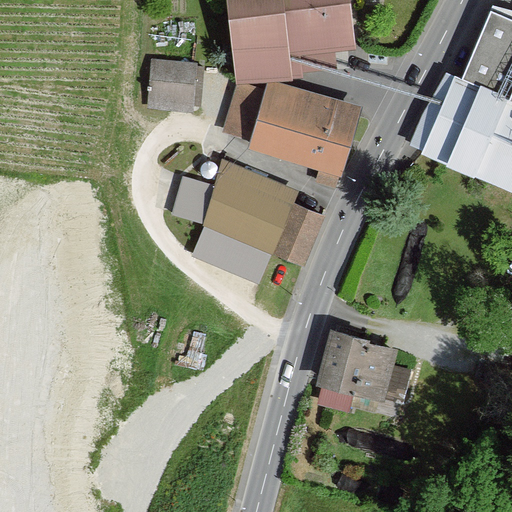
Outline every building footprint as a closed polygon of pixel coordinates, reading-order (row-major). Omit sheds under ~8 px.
[(268,81),(276,81),(304,78),(303,73),(337,70),(335,51),(356,48),(351,0),(228,0),(239,84),(268,81)] [(423,152),(511,189),(511,79),(463,58),(423,152)] [(194,112),(197,64),(153,61),(149,109),(194,112)] [(268,81),(266,91),(253,140),(251,147),(342,176),(363,105),(276,81),(268,81)] [(226,132),(253,140),(266,91),(239,84),(226,132)] [(305,266),(324,217),(294,204),(299,192),(224,160),(205,225),(305,266)] [(400,348),(331,331),(317,388),(385,405),(400,348)] [(511,363),(511,345),(491,342),(487,363),(511,367),(511,363)]
